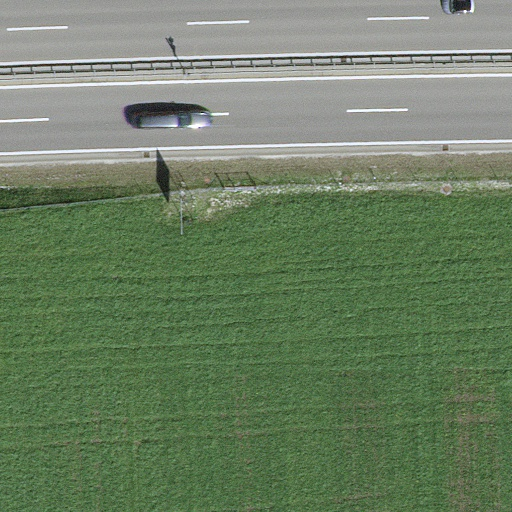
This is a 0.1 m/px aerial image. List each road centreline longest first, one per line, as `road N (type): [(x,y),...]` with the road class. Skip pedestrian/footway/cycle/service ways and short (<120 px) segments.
road 1 (motorway): [(511,17),(0,30)]
road 2 (motorway): [(0,120),(511,108)]
